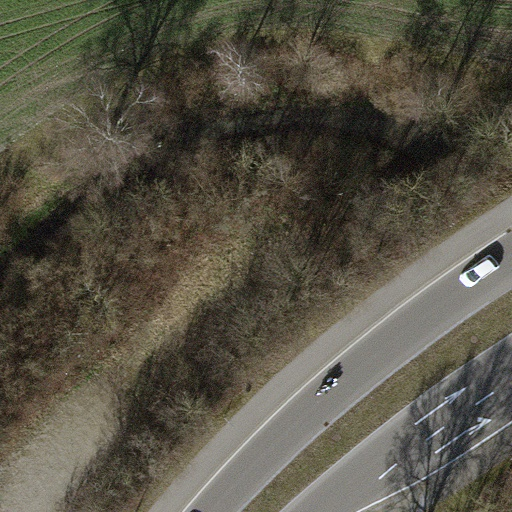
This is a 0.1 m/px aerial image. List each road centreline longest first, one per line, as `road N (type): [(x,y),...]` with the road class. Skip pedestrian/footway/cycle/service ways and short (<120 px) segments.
road 1 (secondary): [(511,257),(290,419),(204,511)]
road 2 (secondary): [(302,511),(511,365)]
